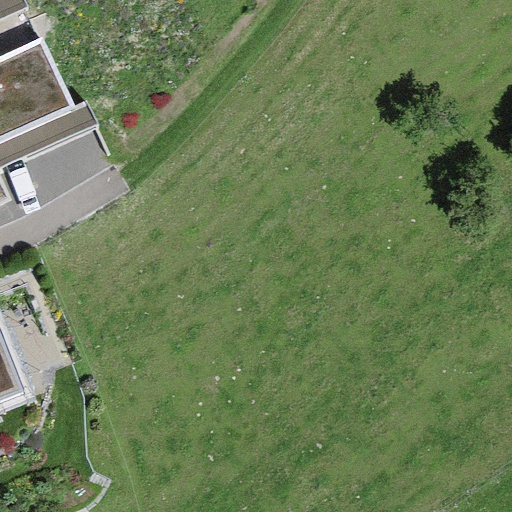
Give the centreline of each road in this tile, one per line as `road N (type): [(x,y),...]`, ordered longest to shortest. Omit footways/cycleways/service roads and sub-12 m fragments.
road 1 (track): [(294,0),(211,101),(122,179)]
road 2 (residential): [(0,248),(122,179)]
